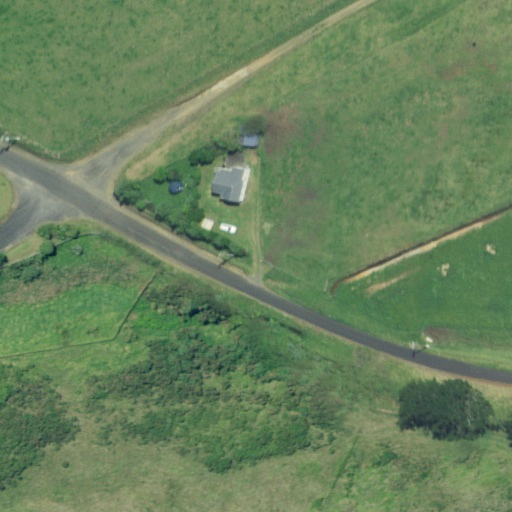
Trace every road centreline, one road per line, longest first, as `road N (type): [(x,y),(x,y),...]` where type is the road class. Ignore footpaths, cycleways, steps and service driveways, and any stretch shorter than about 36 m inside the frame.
road 1 (unclassified): [(64,192),(311,319),(397,354),(511,379)]
road 2 (unclassified): [(397,0),(64,192)]
